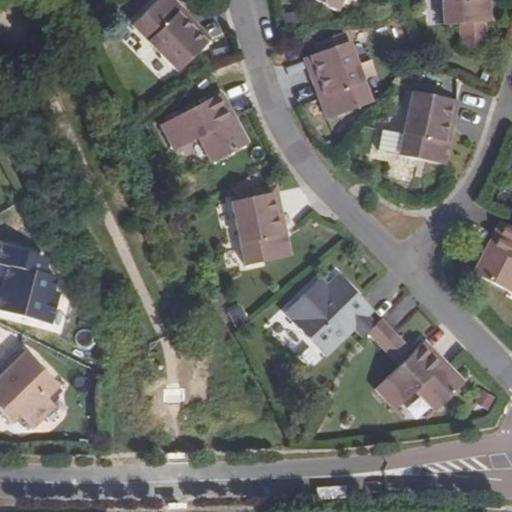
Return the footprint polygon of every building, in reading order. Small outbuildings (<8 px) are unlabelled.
[(173,11),(179,6),(172,0),(152,0),(131,21),(175,67),(202,42),(173,11)] [(338,0),(316,0),(334,9),(338,0)] [(439,0),(441,25),(488,22),(487,0),(439,0)] [(207,37),(179,6),(173,11),(202,42),(207,37)] [(345,41),(309,54),(323,94),(317,96),(325,118),(368,102),(345,41)] [(323,94),(309,54),(303,57),(317,96),(323,94)] [(159,123),(172,149),(198,137),(212,162),(247,143),(237,125),(220,92),(218,93),(159,123)] [(445,163),(450,139),(443,138),(449,98),(410,92),(399,154),(445,163)] [(443,138),(450,139),(456,100),(449,98),(443,138)] [(380,150),(399,154),(402,134),(383,130),(380,150)] [(275,191),(268,193),(276,232),(283,230),(275,191)] [(276,232),(268,193),(229,200),(242,264),(287,255),(283,230),(276,232)] [(511,229),(503,226),(501,224),(484,254),(473,275),(507,293),(511,284),(511,229)] [(12,249),(9,258),(16,261),(19,251),(12,249)] [(9,258),(4,280),(3,286),(0,285),(0,311),(48,324),(58,288),(52,286),(55,270),(32,265),(34,255),(19,251),(16,261),(9,258)] [(353,326),(367,313),(371,309),(337,274),(327,285),(317,293),(310,286),(283,311),(325,352),(353,326)] [(317,293),(327,285),(320,277),(310,286),(317,293)] [(367,313),(353,326),(362,336),(368,330),(375,322),(367,313)] [(383,346),(396,333),(380,318),(375,322),(368,330),(383,346)] [(396,333),(383,346),(400,363),(402,364),(415,351),(413,350),(396,333)] [(303,339),(293,350),(308,364),(318,353),(303,339)] [(402,364),(400,363),(377,386),(398,408),(418,389),(437,408),(465,382),(424,340),(413,350),(415,351),(402,364)] [(10,343),(0,353),(0,419),(1,420),(10,411),(22,423),(45,401),(37,394),(48,383),(10,343)]
